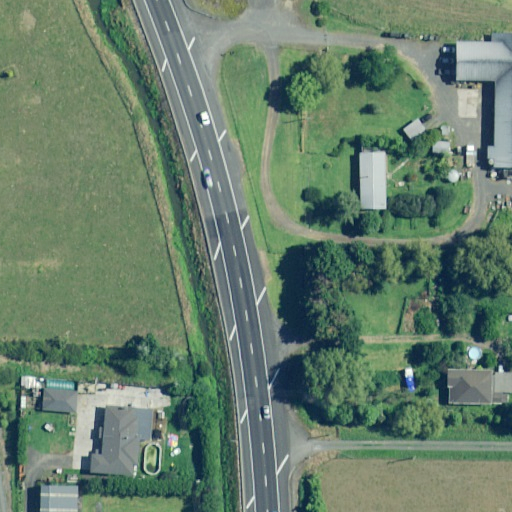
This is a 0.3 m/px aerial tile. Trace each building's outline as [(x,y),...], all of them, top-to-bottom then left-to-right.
[(511,33),(491,33),(491,43),(456,42),(455,80),(495,81),(492,146),(488,146),(487,166),(511,167),(511,33)] [(428,134),(417,119),(402,130),(414,145),(428,134)] [(384,152),(359,152),(359,209),(385,209),(384,152)] [(472,155),(454,155),(454,182),(472,182),(472,155)] [(508,395),(511,394),(511,370),(447,370),(447,403),(508,403),(508,395)] [(76,390),(44,387),(42,410),(74,412),(76,390)] [(152,409),(105,406),(101,455),(92,454),(91,472),(136,475),(138,439),(150,440),(152,409)] [(75,511),(77,485),(40,484),(39,511),(75,511)]
